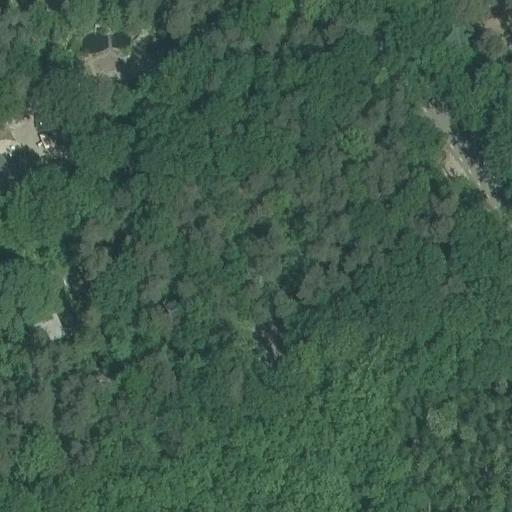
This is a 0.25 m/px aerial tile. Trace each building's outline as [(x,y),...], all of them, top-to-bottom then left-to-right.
[(0,161),(0,192),(6,199),(42,169),(31,156),(10,173),(0,161)] [(63,166),(46,174),(57,200),(75,193),(63,166)] [(115,309),(96,315),(101,332),(102,334),(122,327),(115,309)] [(32,319),(33,322),(26,324),(37,350),(55,343),(44,317),(36,320),(35,318),(32,319)] [(246,371),(263,364),(258,351),(241,358),(246,371)]
